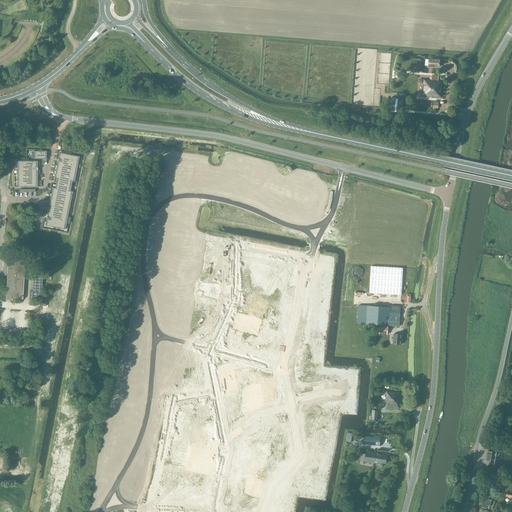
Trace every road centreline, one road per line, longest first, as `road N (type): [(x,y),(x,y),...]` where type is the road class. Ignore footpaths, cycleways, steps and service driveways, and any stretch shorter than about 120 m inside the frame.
road 1 (unclassified): [(449,195),(215,135),(56,115)]
road 2 (unclassified): [(405,511),(431,406),(449,195)]
road 3 (residential): [(230,293),(236,248),(311,257),(287,367),(294,402)]
road 4 (primary): [(511,175),(311,132)]
road 5 (track): [(493,61),(441,254)]
road 6 (unclassified): [(466,511),(511,319)]
road 7 (primary): [(143,41),(207,98),(258,121),(311,132)]
road 8 (unclassified): [(449,195),(474,97),(511,31)]
road 9 (primary): [(311,132),(218,91),(167,48)]
road 10 (residential): [(151,511),(168,400),(211,393)]
road 11 (residential): [(294,402),(302,447),(269,486),(261,511)]
road 12 (residential): [(207,510),(224,440),(211,393)]
